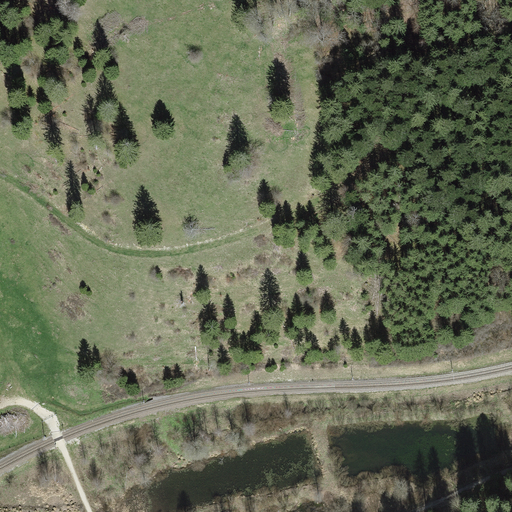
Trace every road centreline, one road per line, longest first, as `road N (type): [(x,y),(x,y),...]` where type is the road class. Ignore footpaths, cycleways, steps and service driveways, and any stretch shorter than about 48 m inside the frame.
road 1 (track): [(0,170),(100,243),(179,251),(301,208),(511,66)]
road 2 (track): [(15,401),(0,237)]
road 3 (track): [(88,511),(48,418),(22,402),(0,405)]
